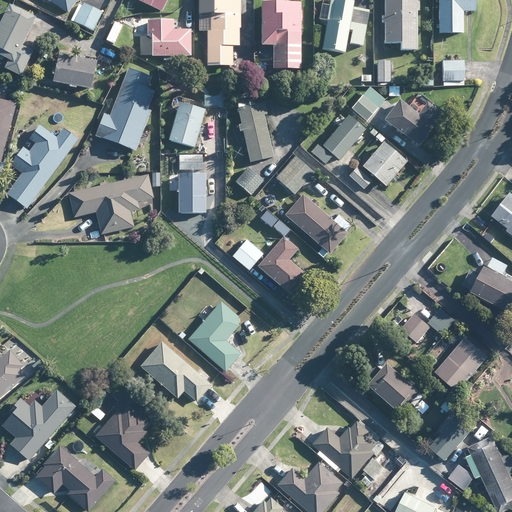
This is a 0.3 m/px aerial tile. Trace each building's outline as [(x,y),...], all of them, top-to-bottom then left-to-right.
[(48,0),(66,13),(74,0),(48,0)] [(135,0),(160,12),(165,0),(135,0)] [(208,65),(231,66),(231,45),(238,45),(237,28),(239,28),(238,0),(196,0),(197,13),(209,13),(209,31),(206,31),(207,66),(208,65)] [(343,0),(328,0),(321,49),(344,52),(347,30),(351,30),(349,43),(361,45),(365,25),(348,23),(352,2),(343,0)] [(415,1),(409,1),(398,1),(398,0),(382,0),(383,17),(381,16),(381,23),(383,23),(383,42),(399,42),(399,50),(416,50),(415,10),(418,10),(418,2),(415,2),(415,1)] [(467,11),(471,11),(474,11),(473,0),(436,0),(437,34),(444,34),(454,33),(462,33),(461,11),(467,11)] [(101,12),(98,11),(82,3),(73,22),(91,31),(101,12)] [(271,48),(271,68),(298,69),(298,3),(284,3),(263,3),(258,3),(258,45),(272,45),(272,48),(271,48)] [(20,45),(34,18),(7,4),(0,19),(0,56),(7,59),(4,64),(3,68),(19,76),(31,51),(20,45)] [(189,56),(189,34),(189,30),(171,30),(171,20),(145,20),(146,36),(150,36),(151,56),(189,56)] [(71,57),(66,55),(57,53),(52,79),(51,81),(52,82),(88,89),(94,62),(77,58),(71,57)] [(156,68),(159,62),(152,58),(149,64),(156,68)] [(442,81),(463,81),(462,60),(442,61),(442,81)] [(379,82),(383,82),(389,82),(389,61),(388,61),(385,61),(383,61),(380,61),(376,62),(376,82),(379,82)] [(162,64),(159,70),(166,74),(169,67),(162,64)] [(145,109),(151,95),(152,91),(145,88),(149,77),(132,71),(128,82),(123,80),(109,116),(103,114),(94,136),(125,148),(134,151),(136,146),(143,127),(149,111),(145,109)] [(388,87),(388,96),(398,96),(398,86),(391,87),(388,87)] [(203,106),(222,106),(221,88),(203,88),(203,106)] [(441,114),(425,102),(406,88),(395,103),(382,120),(417,146),(423,138),(441,114)] [(0,159),(15,106),(15,103),(0,99),(0,93),(1,90),(0,89),(0,159)] [(376,108),(362,96),(361,95),(350,108),(365,121),(366,120),(376,108)] [(269,146),(262,115),(266,114),(263,102),(238,108),(236,108),(240,124),(237,125),(238,131),(241,130),(242,134),(246,150),(248,162),(257,160),(272,157),(269,146)] [(200,120),(203,109),(178,103),(168,141),(193,147),(200,120)] [(363,131),(364,129),(348,115),(345,118),(338,126),(322,146),(335,158),(338,160),(340,158),(354,141),(363,131)] [(55,137),(53,136),(39,125),(38,126),(29,139),(34,143),(29,151),(23,147),(13,161),(10,165),(21,173),(6,194),(26,209),(29,204),(77,139),(62,128),(55,137)] [(377,139),(379,141),(380,142),(383,139),(378,133),(374,137),(377,139)] [(392,178),(394,175),(405,162),(382,142),(371,155),(361,167),(362,167),(384,187),(392,178)] [(310,153),(324,165),(330,157),(316,145),(310,153)] [(180,173),(205,172),(205,156),(180,156),(180,173)] [(303,183),(312,173),(294,157),(276,178),(275,179),(278,181),(293,195),(303,183)] [(250,196),(263,181),(247,168),(235,182),(250,196)] [(370,181),(359,171),(355,168),(348,176),(363,189),(370,181)] [(204,173),(201,173),(177,173),(177,213),(204,213),(204,196),(206,196),(206,186),(204,186),(204,180),(204,174),(204,173)] [(136,202),(151,198),(153,198),(147,174),(68,194),(74,217),(78,216),(95,212),(100,235),(103,234),(133,227),(129,212),(138,209),(138,208),(136,202)] [(511,235),(511,194),(510,193),(494,215),(492,217),(508,229),(506,231),(511,235)] [(330,220),(327,217),(301,194),(285,212),(283,215),(284,216),(328,254),(346,234),(344,232),(330,220)] [(290,257),(292,254),(297,249),(282,236),(267,254),(258,265),(256,267),(289,295),(306,275),(287,260),(290,257)] [(262,254),(258,251),(245,240),(231,256),(248,271),(255,262),(262,254)] [(326,254),(321,249),(317,253),(322,257),(326,254)] [(487,266),(502,274),(507,266),(492,258),(487,266)] [(434,263),(428,268),(432,272),(438,266),(434,263)] [(510,313),(511,309),(511,281),(486,268),(483,267),(480,274),(473,270),(470,269),(462,285),(472,290),(471,293),(510,313)] [(232,332),(234,329),(237,326),(236,316),(220,302),(212,311),(205,318),(187,340),(224,372),(227,368),(238,356),(240,354),(225,340),(232,332)] [(434,329),(442,335),(454,321),(440,309),(428,323),(434,329)] [(401,329),(417,343),(430,327),(427,324),(415,314),(401,329)] [(476,370),(485,360),(488,356),(465,337),(460,342),(435,373),(458,392),(472,376),(473,377),(478,372),(476,370)] [(210,385),(196,373),(160,342),(139,366),(163,387),(170,393),(176,398),(183,391),(195,402),(210,385)] [(0,397),(25,375),(18,368),(21,366),(8,350),(0,356),(0,397)] [(401,379),(395,374),(383,364),(378,369),(371,363),(359,378),(366,384),(364,386),(399,415),(407,406),(418,393),(401,379)] [(365,391),(357,383),(352,388),(361,396),(365,391)] [(48,438),(74,406),(55,390),(52,394),(41,407),(33,400),(28,406),(20,399),(19,398),(7,413),(10,415),(1,426),(13,436),(15,438),(9,445),(28,461),(48,438)] [(150,423),(135,410),(134,412),(126,406),(120,413),(117,410),(103,425),(94,436),(134,470),(148,454),(136,443),(143,435),(146,431),(144,430),(150,423)] [(445,461),(472,430),(457,416),(430,448),(438,456),(445,461)] [(370,435),(357,423),(354,421),(348,428),(347,427),(346,428),(343,432),(337,438),(328,430),(326,428),(311,445),(313,447),(350,480),(374,453),(370,450),(376,442),(369,436),(370,435)] [(511,480),(510,475),(502,458),(491,436),(470,446),(467,448),(471,455),(466,458),(475,478),(481,476),(497,511),(502,511),(511,507),(511,480)] [(94,477),(59,447),(58,446),(42,465),(44,466),(35,477),(34,478),(53,494),(55,491),(61,484),(69,491),(66,495),(86,511),(87,511),(114,481),(101,469),(94,477)] [(330,474),(321,466),(317,463),(312,468),(308,472),(303,479),(295,472),(291,468),(276,486),(306,511),(321,511),(338,494),(334,491),(341,483),(330,474)] [(474,478),(462,467),(451,479),(464,490),(474,478)] [(277,511),(281,508),(269,498),(264,502),(262,500),(259,504),(251,511),(277,511)] [(430,511),(431,511),(414,502),(412,501),(406,511),(430,511)]
